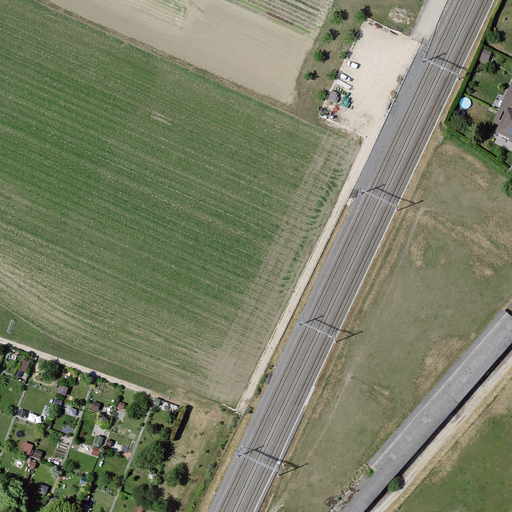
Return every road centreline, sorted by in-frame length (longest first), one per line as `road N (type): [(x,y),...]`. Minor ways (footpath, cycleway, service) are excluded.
road 1 (track): [(239,413),(361,143),(425,30)]
road 2 (track): [(511,358),(376,511)]
road 3 (track): [(184,404),(0,339)]
